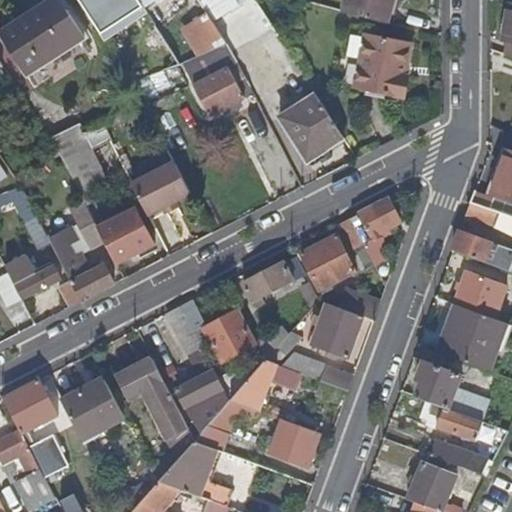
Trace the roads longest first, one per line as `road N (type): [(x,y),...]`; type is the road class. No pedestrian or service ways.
road 1 (residential): [(0,370),(466,131)]
road 2 (residential): [(332,511),(466,131)]
road 3 (residential): [(466,131),(467,0)]
